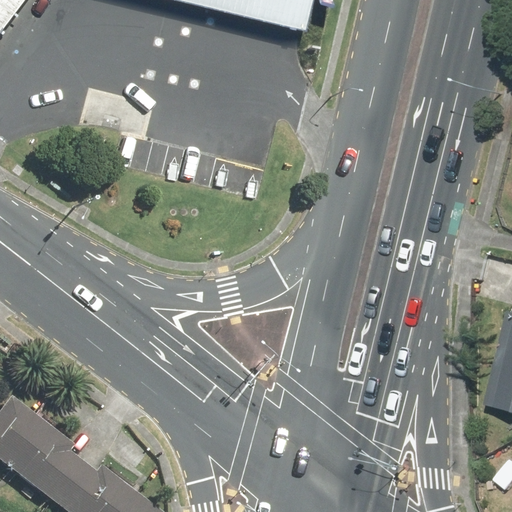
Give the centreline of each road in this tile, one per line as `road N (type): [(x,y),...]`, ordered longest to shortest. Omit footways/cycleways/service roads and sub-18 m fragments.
road 1 (primary): [(79,269),(157,291),(247,289),(336,225)]
road 2 (primary): [(202,511),(169,407),(79,269)]
road 3 (secondary): [(79,269),(286,446)]
road 4 (primary): [(478,0),(417,261)]
road 5 (primary): [(417,261),(442,511)]
road 6 (primary): [(417,261),(361,501)]
road 7 (primary): [(336,225),(386,0)]
road 8 (primary): [(286,446),(336,225)]
